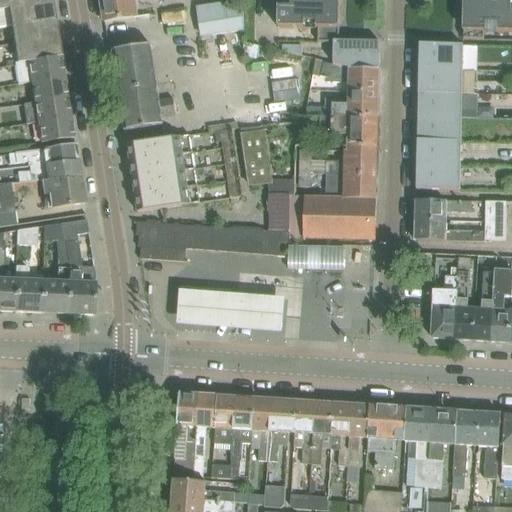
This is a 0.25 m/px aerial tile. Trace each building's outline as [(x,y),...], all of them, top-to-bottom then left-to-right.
[(0,0),(0,11),(53,3),(52,0),(0,0)] [(100,0),(104,23),(105,22),(138,17),(135,1),(145,0),(100,0)] [(277,0),(278,8),(279,8),(278,28),(318,29),(318,43),(334,43),(339,43),(339,41),(339,29),(339,0),(277,0)] [(511,32),(511,0),(464,0),(463,39),(484,40),(484,32),(511,32)] [(0,11),(0,29),(11,28),(55,21),(53,3),(0,11)] [(243,13),(202,19),(203,39),(244,32),(243,13)] [(13,46),(58,39),(55,21),(11,28),(13,46)] [(58,39),(13,46),(16,64),(61,57),(58,39)] [(334,43),(333,65),(350,70),(380,70),(380,42),(339,41),(339,43),(334,43)] [(255,45),(244,43),(243,50),(241,56),(257,60),(260,47),(255,45)] [(151,45),(113,51),(120,92),(119,92),(125,131),(163,126),(162,118),(176,116),(173,99),(159,102),(157,86),(151,45)] [(283,45),(283,52),(303,56),(303,46),(283,45)] [(420,45),(420,69),(463,70),(463,46),(420,45)] [(16,64),(14,64),(17,84),(31,82),(64,77),(61,57),(16,64)] [(347,83),(347,92),(379,93),(380,70),(350,70),(333,65),(316,59),(312,76),(326,79),(325,83),(347,83)] [(420,69),(419,93),(462,94),(463,70),(420,69)] [(67,98),(64,77),(31,82),(34,103),(67,98)] [(323,100),(322,117),(378,118),(379,93),(347,92),(347,105),(331,105),(331,100),(323,100)] [(419,93),(419,118),(462,119),(462,94),(419,93)] [(34,103),(22,104),(25,125),(37,123),(70,118),(67,98),(34,103)] [(329,147),(347,148),(378,148),(378,118),(322,117),(319,117),(318,136),(330,136),(329,147)] [(74,139),(70,118),(37,123),(41,144),(74,139)] [(419,118),(418,142),(461,143),(462,119),(419,118)] [(208,128),(209,133),(221,132),(232,130),(237,130),(236,123),(208,128)] [(260,183),(268,182),(275,181),(275,179),(267,129),(244,133),(243,129),(241,129),(249,185),(260,183)] [(221,132),(222,140),(233,138),(232,130),(221,132)] [(131,167),(133,179),(195,169),(192,152),(190,136),(165,140),(128,145),(130,157),(125,158),(125,163),(126,168),(131,167)] [(234,146),(233,138),(222,140),(223,148),(234,146)] [(418,142),(418,166),(461,167),(461,143),(418,142)] [(14,155),(7,156),(8,165),(28,163),(28,167),(44,166),(77,162),(75,145),(14,154),(14,155)] [(223,148),(225,157),(236,156),(234,146),(223,148)] [(326,160),(326,175),(377,176),(378,152),(378,148),(347,148),(347,151),(344,151),(344,161),(326,160)] [(298,151),(298,175),(310,175),(311,151),(298,151)] [(237,164),(236,156),(225,157),(226,165),(237,164)] [(29,172),(16,173),(18,183),(22,183),(36,182),(41,182),(80,179),(77,162),(44,166),(28,167),(29,172)] [(226,165),(227,173),(238,172),(237,164),(226,165)] [(460,191),(461,167),(418,166),(417,190),(460,191)] [(195,169),(133,179),(135,190),(130,191),(130,196),(131,201),(136,201),(138,213),(200,204),(197,186),(195,169)] [(239,180),(238,172),(227,173),(228,181),(239,180)] [(310,188),(310,175),(298,175),(298,188),(310,188)] [(326,175),(326,199),(377,200),(377,176),(326,175)] [(80,179),(41,182),(43,197),(50,196),(52,209),(84,204),(80,179)] [(290,196),(294,197),(294,179),(275,179),(275,181),(268,182),(270,195),(269,195),(269,196),(290,196)] [(228,181),(229,189),(241,188),(239,180),(228,181)] [(18,183),(10,184),(12,194),(24,192),(22,183),(18,183)] [(10,184),(0,184),(0,228),(16,226),(10,184)] [(229,189),(231,199),(242,197),(241,188),(229,189)] [(290,208),(290,196),(269,196),(269,208),(290,208)] [(376,233),(377,200),(326,199),(294,198),(294,197),(290,196),(290,208),(290,220),(290,233),(289,238),(376,240),(376,233)] [(417,201),(416,221),(446,222),(446,213),(472,214),(472,202),(417,201)] [(485,202),(485,222),(506,222),(507,203),(485,202)] [(269,220),(290,220),(290,208),(269,208),(269,220)] [(269,231),(277,232),(290,233),(290,220),(269,220),(269,231)] [(86,221),(63,225),(65,244),(77,242),(76,236),(88,234),(86,221)] [(416,221),(416,241),(470,243),(484,243),(484,241),(484,232),(446,231),(446,222),(416,221)] [(137,224),(136,235),(187,238),(188,226),(134,222),(134,224),(137,224)] [(484,232),(484,241),(506,242),(506,222),(485,222),(484,223),(484,232)] [(42,280),(40,314),(67,315),(69,269),(65,244),(63,225),(44,228),(43,243),(56,241),(57,260),(57,269),(56,281),(42,280)] [(186,250),(199,251),(201,227),(188,226),(187,238),(186,250)] [(199,251),(211,252),(213,228),(201,227),(199,251)] [(211,252),(224,253),(226,229),(213,228),(211,252)] [(37,246),(38,229),(17,232),(16,245),(37,246)] [(224,253),(237,254),(239,229),(226,229),(224,253)] [(237,254),(250,255),(252,230),(239,229),(237,254)] [(250,255),(262,256),(264,231),(252,230),(250,255)] [(262,256),(275,257),(277,232),(269,231),(264,231),(262,256)] [(290,233),(277,232),(275,257),(288,258),(289,246),(289,238),(290,233)] [(138,246),(165,248),(186,250),(187,238),(136,235),(136,236),(139,236),(138,246)] [(65,244),(69,269),(67,315),(93,316),(94,277),(94,270),(80,270),(81,262),(77,242),(65,244)] [(140,260),(164,261),(165,248),(138,246),(138,248),(141,248),(140,260)] [(289,246),(288,258),(288,269),(345,270),(345,247),(289,246)] [(185,261),(186,250),(165,248),(164,261),(188,263),(188,261),(185,261)] [(459,269),(454,340),(470,341),(472,309),(467,309),(470,260),(459,260),(459,269)] [(15,279),(13,313),(40,314),(42,280),(42,277),(27,276),(28,267),(15,267),(15,279)] [(434,292),(432,339),(454,340),(459,269),(451,268),(451,278),(446,277),(445,293),(434,292)] [(511,271),(494,271),(494,275),(491,343),(509,344),(511,312),(504,311),(504,297),(511,298),(511,283),(511,271)] [(0,312),(13,313),(15,279),(1,279),(1,272),(0,272),(0,312)] [(472,309),(470,341),(491,343),(494,275),(485,274),(482,310),(475,310),(472,309)] [(239,292),(178,288),(175,324),(212,326),(280,331),(281,321),(282,301),(283,296),(239,292)] [(174,476),(194,477),(199,395),(178,394),(177,426),(187,427),(185,461),(175,460),(174,476)] [(214,429),(217,397),(199,395),(194,477),(205,478),(207,428),(214,429)] [(213,445),(232,446),(235,398),(217,397),(214,429),(213,445)] [(235,398),(232,446),(231,466),(230,480),(239,481),(240,459),(241,444),(251,444),(254,399),(235,398)] [(258,461),(268,462),(272,400),(254,399),(251,444),(251,449),(259,449),(258,461)] [(272,400),(268,462),(278,462),(279,446),(287,446),(288,434),(290,434),(292,434),(294,434),(296,402),(295,402),(293,402),(290,401),(282,401),(272,400)] [(294,434),(293,447),(305,447),(304,463),(312,464),(313,450),(316,403),(296,402),(294,434)] [(331,449),(334,404),(316,403),(313,450),(312,464),(320,464),(321,448),(331,449)] [(353,405),(334,404),(331,449),(340,449),(339,466),(349,467),(353,405)] [(349,467),(348,481),(356,482),(357,467),(359,438),(369,439),(371,407),(353,405),(349,467)] [(371,407),(369,439),(368,451),(376,452),(375,468),(385,469),(389,408),(387,408),(379,407),(371,407)] [(396,441),(405,442),(408,409),(399,408),(389,408),(385,469),(394,469),(396,441)] [(425,488),(428,488),(429,478),(432,411),(410,409),(408,409),(405,442),(405,443),(408,444),(417,444),(415,477),(415,488),(425,488)] [(432,411),(429,478),(428,488),(442,489),(443,479),(445,446),(453,446),(456,446),(459,412),(456,412),(432,411)] [(475,447),(477,447),(479,414),(459,412),(456,446),(454,477),(453,491),(466,491),(466,478),(468,450),(467,450),(468,446),(475,447)] [(497,480),(501,415),(479,414),(477,447),(479,447),(488,448),(487,452),(485,479),(497,480)] [(511,415),(505,415),(503,446),(501,480),(511,480),(511,415)] [(44,447),(44,428),(38,427),(33,427),(33,448),(44,448),(44,447)] [(211,479),(230,480),(231,466),(212,465),(211,479)] [(367,476),(366,491),(374,492),(375,476),(367,476)] [(174,480),(172,500),(236,504),(237,494),(204,492),(205,482),(174,480)] [(425,488),(415,488),(412,487),(410,509),(424,510),(425,488)] [(379,492),(377,511),(401,511),(403,494),(379,492)] [(237,494),(236,504),(248,505),(248,495),(237,494)] [(249,505),(258,506),(265,506),(265,499),(265,496),(248,495),(248,505),(249,505)] [(309,511),(310,497),(291,496),(290,506),(294,511),(309,511)] [(328,498),(310,497),(309,511),(315,511),(327,511),(328,502),(328,498)] [(265,499),(265,506),(265,507),(282,509),(284,506),(285,500),(265,499)] [(208,502),(172,500),(171,511),(218,511),(219,511),(227,511),(235,511),(236,504),(221,503),(208,502)] [(328,502),(327,511),(345,511),(346,503),(328,502)] [(451,511),(452,509),(452,503),(428,502),(427,511),(451,511)]
